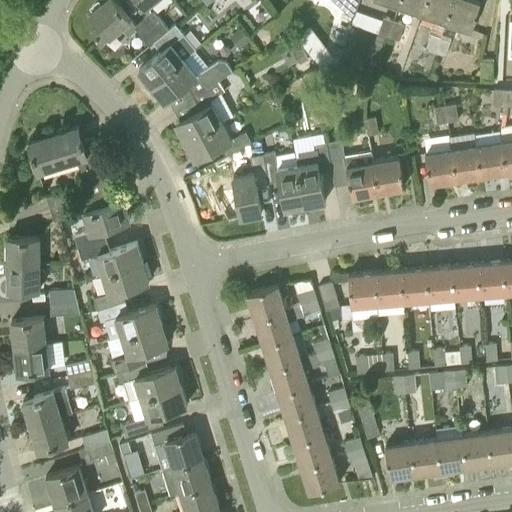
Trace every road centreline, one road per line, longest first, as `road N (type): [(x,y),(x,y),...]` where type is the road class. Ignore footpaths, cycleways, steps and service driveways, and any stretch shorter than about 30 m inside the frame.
road 1 (residential): [(200,266),(511,213)]
road 2 (residential): [(200,266),(178,193),(139,120),(111,87),(33,35)]
road 3 (residential): [(272,511),(200,266)]
